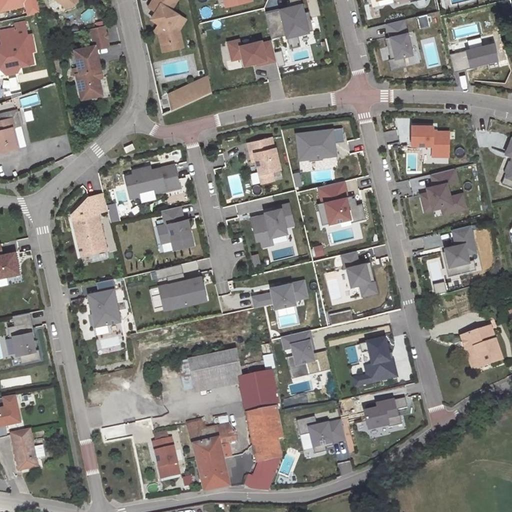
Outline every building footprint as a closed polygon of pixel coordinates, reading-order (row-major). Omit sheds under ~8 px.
[(0,0),(0,9),(0,12),(27,6),(25,0),(0,0)] [(43,19),(38,0),(25,0),(27,6),(30,22),(43,19)] [(58,0),(59,0),(67,9),(73,8),(78,3),(77,0),(58,0)] [(160,38),(163,49),(184,44),(181,34),(182,31),(175,26),(180,18),(173,14),(181,0),(157,0),(151,10),(159,15),(154,24),(163,29),(159,37),(160,38)] [(220,0),(224,12),(256,5),(255,0),(220,0)] [(290,8),(267,13),(273,39),(288,36),(290,42),(301,39),(299,35),(315,31),(310,12),(305,13),(302,0),(291,0),(292,3),(289,4),(290,8)] [(427,14),(416,17),(419,29),(429,27),(427,14)] [(175,26),(182,31),(187,23),(180,18),(175,26)] [(403,20),(386,24),(389,37),(392,46),(389,47),(391,59),(390,59),(388,60),(391,70),(405,67),(403,57),(411,55),(403,20)] [(18,30),(19,33),(20,36),(29,34),(27,28),(18,30)] [(105,98),(101,82),(99,73),(102,72),(98,54),(112,50),(107,28),(92,32),(96,48),(77,53),(82,76),(78,77),(84,102),(105,98)] [(20,36),(19,33),(2,37),(5,50),(2,56),(0,54),(0,73),(2,73),(1,70),(7,69),(9,80),(19,78),(19,74),(36,70),(34,59),(38,57),(34,41),(31,42),(29,34),(20,36)] [(301,39),(290,42),(291,49),(302,47),(301,39)] [(243,43),(232,46),(236,63),(247,61),(249,68),(261,66),(269,64),(270,66),(280,64),(276,44),(266,47),(265,44),(244,49),(243,43)] [(454,70),(497,60),(493,43),(450,54),(454,70)] [(184,44),(163,49),(165,55),(185,50),(184,44)] [(171,97),(176,113),(216,96),(212,80),(171,97)] [(24,106),(38,102),(36,94),(21,98),(24,106)] [(0,118),(0,125),(15,121),(17,131),(23,129),(19,114),(0,118)] [(0,155),(0,156),(28,148),(23,129),(17,131),(15,121),(0,125),(0,155)] [(428,157),(445,157),(445,132),(429,132),(429,126),(408,126),(408,146),(429,146),(428,157)] [(347,131),(300,137),(304,164),(314,162),(314,165),(327,163),(327,161),(341,159),(339,146),(349,145),(347,131)] [(386,133),(387,142),(398,141),(397,132),(386,133)] [(276,141),(252,147),(254,158),(258,157),(260,165),(265,187),(278,184),(276,175),(285,173),(279,151),(278,152),(276,141)] [(136,147),(128,151),(130,156),(138,152),(136,147)] [(214,166),(224,164),(223,155),(212,156),(214,166)] [(2,178),(25,172),(24,166),(1,172),(2,178)] [(159,190),(160,194),(169,192),(169,190),(183,187),(178,168),(155,173),(154,169),(136,174),(137,177),(128,179),(134,201),(142,199),(141,194),(159,190)] [(457,180),(454,168),(431,173),(434,185),(427,187),(428,192),(421,194),(425,210),(442,206),(443,213),(465,208),(462,194),(450,197),(446,183),(457,180)] [(302,176),(296,178),(299,189),(305,188),(302,176)] [(409,180),(396,183),(399,198),(412,195),(409,180)] [(348,184),(322,190),(326,206),(323,207),(326,217),(328,216),(331,227),(354,222),(355,226),(370,222),(366,207),(361,208),(358,198),(352,200),(348,184)] [(108,196),(92,200),(75,218),(85,258),(111,252),(102,216),(112,213),(111,211),(108,196)] [(269,218),(255,222),(261,244),(264,243),(266,250),(277,247),(275,240),(291,236),(289,230),(298,228),(292,207),(283,209),(284,212),(268,216),(269,218)] [(326,217),(323,207),(321,207),(326,228),(331,227),(328,216),(326,217)] [(111,211),(112,213),(115,225),(123,224),(120,209),(111,211)] [(184,209),(169,213),(172,227),(161,230),(165,246),(176,244),(178,253),(197,248),(191,222),(187,223),(184,209)] [(153,224),(162,222),(161,215),(152,217),(153,224)] [(445,251),(443,251),(448,276),(480,269),(470,225),(452,229),(456,245),(445,247),(445,251)] [(429,247),(441,244),(438,234),(426,238),(429,247)] [(0,247),(0,281),(24,277),(19,255),(7,258),(5,247),(0,247)] [(325,250),(318,251),(320,260),(327,258),(325,250)] [(364,267),(361,254),(346,257),(350,271),(351,271),(356,289),(365,287),(367,299),(382,295),(379,283),(378,284),(375,273),(372,273),(370,266),(364,267)] [(261,258),(256,259),(259,272),(264,271),(261,258)] [(378,284),(379,283),(375,265),(370,266),(372,273),(375,273),(378,284)] [(185,267),(159,274),(161,282),(187,276),(185,267)] [(163,290),(189,284),(187,276),(161,282),(163,290)] [(189,284),(163,290),(166,302),(176,300),(178,310),(210,302),(205,280),(189,284)] [(125,324),(118,293),(120,292),(118,282),(100,285),(102,295),(93,297),(96,312),(98,312),(99,316),(97,317),(94,317),(97,330),(125,324)] [(259,311),(278,307),(279,312),(300,308),(299,304),(312,301),(308,285),(275,292),(276,297),(257,301),(259,311)] [(451,299),(449,288),(437,291),(441,302),(451,299)] [(166,302),(163,290),(154,293),(159,314),(178,310),(176,300),(166,302)] [(330,316),(332,327),(352,322),(349,311),(330,316)] [(293,314),(281,321),(285,328),(297,321),(293,314)] [(33,316),(16,319),(18,329),(11,331),(13,340),(16,340),(20,358),(23,358),(25,367),(45,363),(42,353),(39,354),(38,350),(40,349),(33,316)] [(493,333),(480,337),(482,343),(495,339),(493,333)] [(314,334),(286,341),(289,353),(296,351),(298,359),(300,369),(310,366),(313,378),(335,373),(330,354),(316,358),(315,354),(313,346),(316,345),(314,334)] [(477,355),(484,373),(504,366),(495,339),(482,343),(480,337),(465,343),(470,357),(477,355)] [(389,342),(364,348),(366,357),(373,355),(376,369),(369,370),(371,379),(358,382),(360,390),(402,380),(398,364),(394,364),(389,342)] [(184,364),(159,369),(167,401),(190,390),(244,378),(238,351),(184,364)] [(274,354),(265,356),(268,368),(277,366),(274,354)] [(477,376),(484,373),(477,355),(470,357),(477,376)] [(300,369),(298,359),(291,360),(297,382),(313,378),(310,366),(300,369)] [(243,381),(252,415),(281,408),(280,408),(285,406),(276,372),(243,381)] [(13,406),(0,409),(0,426),(28,418),(20,392),(9,394),(13,406)] [(381,413),(367,416),(371,434),(391,430),(392,432),(405,429),(404,421),(401,421),(399,415),(411,413),(409,403),(382,408),(380,411),(381,413)] [(288,441),(281,408),(252,415),(255,428),(253,428),(254,433),(256,432),(263,463),(275,461),(265,492),(274,494),(286,458),(282,442),(288,441)] [(319,421),(300,425),(304,438),(313,436),(319,458),(330,455),(329,451),(329,448),(336,447),(350,444),(345,424),(321,430),(319,421)] [(197,447),(199,446),(223,440),(220,428),(209,430),(207,422),(193,426),(195,433),(194,434),(197,447)] [(235,424),(220,428),(223,440),(199,446),(210,493),(211,494),(237,489),(229,456),(226,447),(234,445),(244,443),(241,433),(235,424)] [(36,437),(17,441),(23,475),(43,472),(41,464),(52,463),(49,451),(39,453),(36,437)] [(163,470),(170,469),(173,479),(185,477),(176,440),(157,445),(163,470)] [(236,455),(234,445),(226,447),(229,456),(236,455)] [(255,478),(252,478),(251,487),(253,487),(256,491),(265,492),(275,461),(263,463),(255,478)] [(170,469),(163,470),(166,481),(173,479),(170,469)] [(190,486),(190,491),(203,489),(201,478),(190,479),(191,486),(190,486)]
